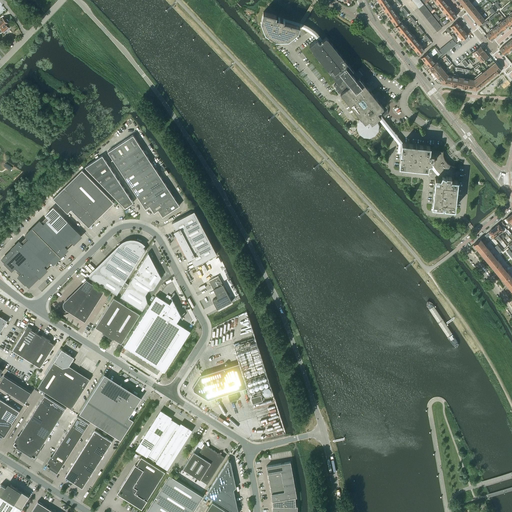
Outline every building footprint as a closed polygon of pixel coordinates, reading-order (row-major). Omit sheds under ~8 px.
[(464,8),(471,3),(468,0),(466,0),(461,4),(465,8),(464,8)] [(381,6),(384,10),(391,6),(388,1),(381,6)] [(440,6),(443,11),(449,6),(446,2),(440,6)] [(465,8),(468,12),(475,7),(471,3),(464,8),(465,9),(465,8)] [(418,8),(437,31),(442,27),(423,4),(418,8)] [(384,10),(388,15),(394,11),(391,6),(384,10)] [(443,11),(447,15),(453,11),(449,6),(443,11)] [(468,12),(471,16),(478,11),(475,7),(468,12)] [(388,15),(391,20),(397,16),(394,11),(388,15)] [(453,11),(447,15),(451,20),(457,15),(453,11)] [(471,16),(475,21),(481,15),(478,11),(471,16)] [(262,24),(265,31),(269,33),(269,34),(275,38),(280,38),(288,38),(291,35),(298,30),(299,26),(299,25),(292,23),(293,22),(285,19),(278,17),(277,18),(275,18),(276,15),(263,12),(261,19),(263,23),(262,24)] [(481,15),(475,21),(478,25),(485,20),(481,15)] [(397,16),(391,20),(394,25),(401,21),(397,16)] [(504,19),(499,23),(504,29),(511,23),(509,20),(507,22),(504,19)] [(450,26),(454,31),(460,26),(456,21),(450,26)] [(293,22),(292,23),(299,25),(299,26),(302,27),(304,27),(306,28),(307,29),(308,29),(310,31),(311,31),(312,32),(313,34),(314,34),(315,35),(317,38),(317,39),(309,45),(338,81),(334,85),(340,93),(341,93),(359,78),(360,77),(362,75),(361,74),(362,73),(359,69),(358,69),(355,72),(353,70),(353,69),(352,70),(326,37),(322,40),(318,36),(316,33),(311,29),(308,27),(303,25),(293,22)] [(396,27),(399,31),(405,27),(402,22),(396,27)] [(499,23),(495,27),(500,33),(504,29),(499,23)] [(454,31),(458,35),(464,30),(460,26),(454,31)] [(399,31),(403,36),(409,31),(405,27),(399,31)] [(495,27),(491,30),(495,36),(500,33),(495,27)] [(464,30),(458,35),(462,40),(468,35),(464,30)] [(495,36),(491,30),(486,34),(491,40),(495,36)] [(403,36),(407,40),(413,36),(409,31),(403,36)] [(407,40),(411,45),(417,40),(413,36),(407,40)] [(411,45),(414,49),(420,45),(417,40),(411,45)] [(420,45),(414,49),(418,54),(424,49),(420,45)] [(509,51),(504,45),(499,49),(504,55),(509,51)] [(481,46),(472,53),(476,57),(476,58),(477,57),(476,57),(484,51),(482,49),(483,48),(481,46)] [(484,51),(476,57),(477,57),(480,61),(481,60),(484,58),(486,56),(488,55),(484,51)] [(421,58),(425,62),(431,57),(427,53),(421,58)] [(431,57),(425,62),(429,67),(434,62),(431,57)] [(438,61),(429,69),(431,71),(431,70),(433,72),(441,66),(438,61)] [(489,64),(488,64),(490,66),(496,73),(498,72),(499,73),(501,71),(493,61),(489,64)] [(441,66),(433,72),(436,77),(444,71),(445,70),(441,66)] [(490,66),(486,69),(492,77),(496,73),(490,66)] [(482,73),(488,80),(492,77),(486,69),(482,73)] [(444,71),(436,77),(442,83),(447,75),(444,71)] [(481,72),(477,75),(484,84),(486,82),(486,83),(488,81),(489,81),(488,80),(482,73),(481,72)] [(447,75),(442,83),(451,85),(452,76),(447,75)] [(477,75),(473,78),(473,80),(476,90),(476,91),(482,86),(482,85),(484,84),(477,75)] [(378,125),(378,124),(377,124),(376,120),(379,117),(380,116),(383,114),(381,112),(379,113),(378,112),(383,108),(359,78),(341,93),(361,118),(361,119),(359,122),(358,122),(358,123),(358,127),(358,128),(360,132),(360,133),(364,135),(364,136),(364,135),(369,136),(370,136),(374,134),(374,133),(377,130),(377,129),(378,125)] [(468,79),(466,88),(476,90),(473,80),(468,79)] [(380,116),(379,117),(399,143),(398,151),(401,152),(400,152),(399,153),(399,154),(400,155),(399,165),(428,168),(428,165),(430,165),(432,164),(435,169),(438,173),(440,174),(438,176),(438,178),(435,177),(432,206),(442,207),(442,208),(444,208),(445,208),(445,207),(454,208),(457,180),(454,179),(455,166),(451,165),(447,162),(445,159),(443,155),(443,151),(430,149),(430,146),(402,143),(380,116)] [(126,139),(133,149),(140,145),(133,135),(127,139),(126,139)] [(120,143),(127,153),(133,149),(126,139),(120,143)] [(114,147),(121,157),(127,153),(120,143),(114,147)] [(127,153),(131,160),(144,152),(140,145),(133,149),(127,153)] [(107,151),(114,162),(121,157),(114,147),(108,151),(107,151)] [(131,160),(136,167),(148,158),(148,159),(149,159),(144,152),(131,160)] [(114,162),(119,169),(119,168),(131,160),(127,153),(121,157),(114,162)] [(85,167),(90,173),(106,162),(107,162),(102,155),(85,167)] [(136,167),(140,173),(153,165),(149,159),(148,159),(148,158),(136,167)] [(119,169),(123,175),(136,167),(131,160),(119,168),(119,169)] [(90,173),(96,178),(111,169),(107,162),(106,162),(90,173)] [(140,173),(145,180),(157,172),(153,165),(140,173)] [(123,175),(128,182),(140,173),(136,167),(123,175)] [(71,209),(88,227),(100,216),(98,214),(100,212),(103,210),(107,207),(110,206),(114,202),(82,169),(53,198),(67,213),(71,209)] [(96,178),(102,184),(115,175),(115,176),(111,169),(96,178)] [(145,180),(149,187),(161,178),(162,179),(157,172),(145,180)] [(128,182),(132,189),(132,188),(145,180),(140,173),(128,182)] [(102,184),(108,190),(119,182),(120,182),(115,176),(115,175),(102,184)] [(149,187),(153,193),(166,185),(162,179),(161,178),(149,187)] [(132,189),(136,195),(137,195),(136,195),(149,187),(145,180),(132,188),(132,189)] [(108,190),(113,196),(124,189),(120,182),(119,182),(108,190)] [(153,193),(158,200),(160,199),(170,192),(171,192),(166,185),(153,193)] [(136,195),(141,202),(153,193),(149,187),(136,195),(137,195),(136,195)] [(113,196),(119,202),(128,195),(128,196),(129,196),(124,189),(113,196)] [(164,205),(166,204),(175,199),(171,192),(170,192),(160,199),(164,205)] [(145,209),(149,206),(158,200),(153,193),(141,202),(145,209)] [(128,195),(119,202),(125,208),(133,202),(129,196),(128,196),(128,195)] [(154,213),(158,210),(164,205),(160,199),(158,200),(149,206),(154,213)] [(175,199),(166,204),(171,211),(179,205),(175,199)] [(158,210),(162,216),(171,211),(166,204),(164,205),(158,210)] [(44,219),(53,228),(57,232),(67,222),(53,207),(46,214),(47,216),(44,219)] [(188,259),(190,258),(194,265),(217,254),(194,211),(172,222),(176,230),(174,231),(176,236),(188,259)] [(32,227),(43,239),(53,228),(44,219),(41,222),(39,221),(32,228),(32,227)] [(81,236),(67,222),(57,232),(69,245),(72,242),(74,243),(81,236)] [(493,228),(499,235),(500,234),(504,230),(498,224),(493,228)] [(27,236),(23,239),(33,249),(43,239),(32,227),(32,228),(25,235),(27,236)] [(53,228),(43,239),(61,257),(60,256),(67,249),(66,248),(69,245),(57,232),(53,228)] [(493,228),(488,232),(490,234),(494,239),(496,236),(500,241),(501,239),(498,235),(499,235),(493,228)] [(473,244),(478,250),(485,244),(482,241),(480,238),(473,244)] [(11,248),(12,249),(12,248),(16,252),(19,248),(29,259),(36,252),(33,249),(23,239),(20,242),(19,241),(11,248)] [(43,239),(33,249),(36,252),(49,265),(52,262),(53,263),(60,256),(61,257),(43,239)] [(124,243),(121,246),(89,277),(117,294),(145,250),(145,249),(144,247),(143,246),(141,244),(137,242),(134,241),(130,241),(127,242),(124,243)] [(478,250),(483,256),(490,250),(485,244),(478,250)] [(16,271),(26,262),(29,259),(19,248),(16,252),(12,248),(12,249),(2,259),(5,262),(12,270),(13,268),(16,271)] [(483,256),(488,262),(494,256),(490,250),(483,256)] [(36,252),(29,259),(26,262),(39,276),(40,277),(47,269),(45,268),(49,265),(36,252)] [(142,310),(145,306),(146,307),(148,304),(147,303),(147,302),(145,295),(148,290),(153,289),(161,277),(148,252),(128,283),(127,282),(124,286),(126,287),(120,297),(142,310)] [(488,262),(492,268),(499,262),(494,256),(488,262)] [(26,262),(16,271),(19,275),(18,276),(25,283),(26,283),(29,286),(39,276),(26,262)] [(492,268),(497,274),(504,268),(499,262),(492,268)] [(497,274),(502,279),(509,274),(504,268),(497,274)] [(502,279),(507,285),(511,281),(511,277),(509,274),(502,279)] [(232,301),(218,275),(209,280),(218,297),(212,300),(217,309),(232,301)] [(86,280),(79,287),(87,294),(87,293),(90,289),(93,284),(86,280)] [(90,289),(101,295),(104,291),(93,284),(90,289)] [(79,287),(76,290),(84,298),(85,297),(87,294),(79,287)] [(87,293),(98,300),(101,295),(90,289),(87,293)] [(72,294),(81,303),(82,301),(84,298),(76,290),(72,294)] [(85,297),(95,304),(98,300),(87,293),(87,294),(85,297)] [(69,297),(75,304),(79,307),(79,306),(81,303),(72,294),(69,297)] [(182,318),(171,295),(170,295),(172,299),(169,303),(156,295),(124,346),(164,371),(190,331),(177,322),(181,316),(182,318)] [(70,311),(70,312),(75,304),(69,297),(68,297),(69,298),(66,301),(65,302),(64,304),(64,305),(65,306),(65,307),(66,308),(70,311)] [(82,301),(93,308),(95,304),(85,297),(84,298),(82,301)] [(103,332),(108,336),(127,305),(114,297),(95,326),(102,331),(103,332)] [(79,306),(84,308),(90,312),(93,308),(82,301),(81,303),(79,306)] [(70,312),(74,314),(79,307),(75,304),(70,312)] [(127,305),(108,336),(112,339),(114,338),(121,343),(140,314),(127,305)] [(74,314),(78,317),(84,308),(79,306),(79,307),(74,314)] [(84,308),(78,317),(85,321),(90,312),(84,308)] [(12,350),(21,356),(36,332),(31,329),(32,328),(28,326),(12,350)] [(21,356),(31,361),(46,337),(42,335),(41,336),(36,332),(21,356)] [(46,337),(31,361),(40,367),(55,344),(49,341),(50,340),(46,337)] [(69,365),(73,359),(70,357),(70,355),(70,354),(62,349),(54,361),(37,387),(71,408),(90,379),(69,365)] [(193,387),(194,390),(208,399),(237,390),(229,366),(200,375),(193,387)] [(79,413),(120,440),(132,421),(128,418),(140,398),(141,398),(104,374),(104,375),(87,401),(79,413)] [(0,381),(0,386),(2,388),(9,378),(4,375),(0,381)] [(2,388),(7,391),(13,381),(9,378),(2,388)] [(7,391),(11,394),(18,384),(13,381),(7,391)] [(11,394),(16,397),(22,386),(18,384),(11,394)] [(16,397),(20,399),(26,389),(22,386),(16,397)] [(20,399),(25,402),(31,392),(26,389),(20,399)] [(41,399),(52,406),(55,401),(44,395),(41,399)] [(251,398),(253,404),(262,401),(261,395),(251,398)] [(38,404),(49,410),(52,406),(41,399),(38,404)] [(52,406),(62,413),(65,408),(55,401),(52,406)] [(7,403),(0,414),(0,432),(4,435),(19,411),(7,403)] [(36,408),(46,415),(49,410),(38,404),(36,408)] [(52,406),(49,410),(59,417),(62,413),(52,406)] [(33,413),(43,419),(46,415),(36,408),(33,413)] [(49,410),(46,415),(57,422),(59,417),(49,410)] [(156,417),(152,423),(158,427),(166,413),(166,414),(161,410),(157,417),(156,417)] [(30,417),(41,424),(43,419),(33,413),(30,417)] [(166,414),(166,413),(158,427),(163,430),(170,418),(171,417),(166,414)] [(46,415),(43,419),(54,426),(57,422),(46,415)] [(74,420),(86,427),(89,423),(77,416),(74,420)] [(27,422),(38,428),(41,424),(30,417),(27,422)] [(148,429),(164,439),(168,433),(175,421),(170,418),(163,430),(158,427),(152,423),(149,429),(148,429)] [(43,419),(41,424),(51,430),(54,426),(43,419)] [(72,425),(83,432),(86,427),(74,420),(72,425)] [(175,421),(168,433),(173,436),(180,425),(175,421)] [(24,426),(35,433),(38,428),(27,422),(24,426)] [(180,425),(173,436),(178,439),(186,426),(181,423),(180,425)] [(41,424),(38,428),(48,435),(51,430),(41,424)] [(69,429),(80,436),(83,432),(72,425),(69,429)] [(22,430),(32,437),(35,433),(24,426),(22,430)] [(178,439),(183,443),(187,436),(187,437),(187,436),(191,430),(186,427),(186,426),(178,439)] [(38,428),(35,433),(45,439),(48,435),(38,428)] [(66,434),(77,441),(80,436),(69,429),(66,434)] [(148,430),(144,436),(160,446),(164,439),(148,429),(148,430)] [(19,435),(29,441),(32,437),(22,430),(19,434),(19,435)] [(95,430),(85,445),(94,450),(98,444),(103,436),(95,430)] [(35,433),(32,437),(43,444),(45,439),(35,433)] [(168,433),(164,439),(179,449),(183,443),(178,439),(173,436),(168,433)] [(63,438),(74,445),(77,441),(66,434),(63,438)] [(16,445),(24,450),(29,441),(19,435),(18,436),(18,435),(14,440),(15,440),(14,443),(16,445)] [(112,441),(103,436),(98,444),(106,450),(112,441)] [(140,442),(156,452),(160,446),(144,436),(140,442)] [(32,437),(29,441),(40,448),(43,444),(32,437)] [(60,442),(72,450),(74,445),(63,438),(60,442)] [(164,439),(160,446),(175,455),(179,449),(164,439)] [(24,450),(32,456),(32,455),(35,456),(36,454),(37,454),(40,449),(39,449),(40,448),(29,441),(24,450)] [(57,447),(69,454),(72,450),(60,442),(57,447)] [(136,449),(152,458),(156,452),(140,442),(136,449)] [(98,444),(94,450),(102,456),(106,450),(98,444)] [(198,454),(194,451),(183,468),(207,484),(224,457),(204,444),(198,454)] [(85,445),(82,451),(90,456),(94,450),(85,445)] [(160,446),(156,452),(171,462),(175,455),(160,446)] [(55,451),(66,459),(69,454),(57,447),(55,451)] [(94,450),(90,456),(99,461),(102,456),(94,450)] [(52,456),(63,463),(66,459),(55,451),(52,455),(52,456)] [(82,451),(78,456),(86,462),(90,456),(82,451)] [(156,452),(152,458),(167,468),(171,462),(156,452)] [(58,472),(63,463),(52,456),(51,457),(51,456),(47,461),(48,461),(47,464),(49,466),(57,472),(58,472)] [(78,456),(74,462),(83,468),(86,462),(78,456)] [(90,456),(86,462),(95,467),(99,461),(90,456)] [(135,464),(135,465),(117,493),(142,509),(147,500),(165,472),(141,457),(136,465),(135,464)] [(236,487),(230,461),(228,460),(229,459),(228,459),(206,494),(234,511),(238,511),(234,489),(235,488),(236,487)] [(267,473),(292,468),(291,468),(290,462),(290,461),(266,466),(268,473),(267,473)] [(74,462),(70,468),(79,474),(83,468),(74,462)] [(86,462),(83,468),(91,473),(95,467),(86,462)] [(65,477),(73,482),(79,474),(70,468),(65,477)] [(83,468),(79,474),(87,479),(91,473),(83,468)] [(269,480),(293,475),(292,475),(291,469),(292,469),(292,468),(267,473),(268,473),(269,480)] [(79,474),(73,482),(82,488),(87,479),(79,474)] [(169,474),(145,511),(192,511),(203,496),(169,474)] [(270,486),(270,487),(294,482),(293,476),(293,475),(269,480),(270,486)] [(271,493),(295,489),(294,482),(270,487),(271,493)] [(0,485),(0,511),(18,511),(29,496),(10,484),(10,485),(8,483),(6,487),(1,484),(0,485)] [(272,500),(295,496),(296,496),(295,489),(271,493),(271,494),(273,500),(272,500)] [(272,505),(296,506),(295,496),(272,500),(273,505),(272,505)] [(38,501),(30,511),(49,511),(51,510),(38,501)] [(205,511),(228,511),(212,502),(205,511)]
